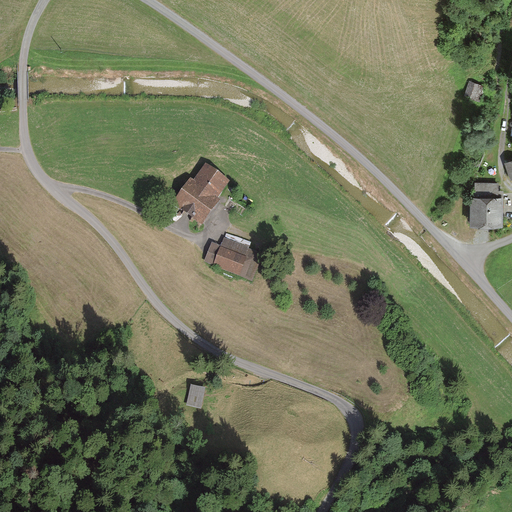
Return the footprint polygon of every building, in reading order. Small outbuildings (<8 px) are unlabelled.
[(482,86),(468,84),(466,100),(480,102),(482,86)] [(226,180),(206,166),(194,182),(191,180),(175,202),(200,221),(217,198),(214,196),(226,180)] [(475,182),(475,194),(470,194),(470,224),(503,224),(503,190),(498,189),(498,182),(475,182)] [(261,256),(226,240),(223,248),(213,243),(205,261),(249,281),(261,256)] [(207,390),(194,385),(186,406),(199,411),(207,390)]
